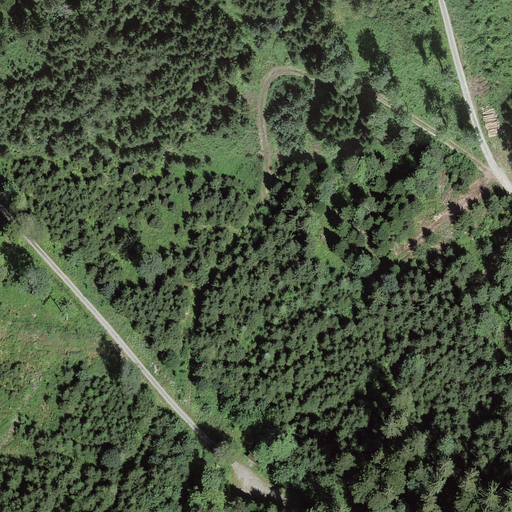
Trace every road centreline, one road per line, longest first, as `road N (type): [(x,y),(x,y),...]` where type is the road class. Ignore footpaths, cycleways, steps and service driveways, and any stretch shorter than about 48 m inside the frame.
road 1 (track): [(189,421),(191,331),(207,285),(266,185),(265,91),(272,75),(288,69),(382,99),(498,174)]
road 2 (track): [(0,206),(189,421),(299,511)]
road 3 (track): [(440,0),(480,136),(511,192)]
